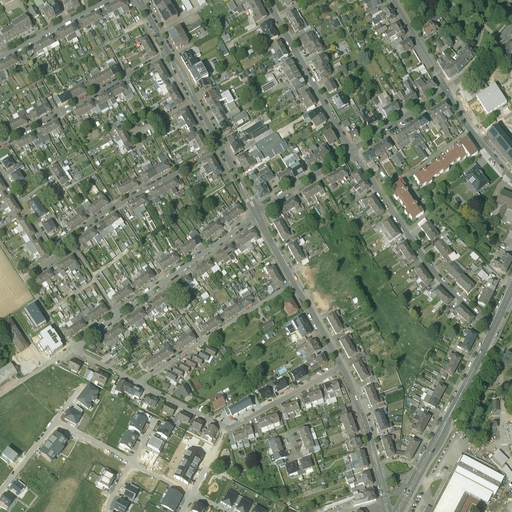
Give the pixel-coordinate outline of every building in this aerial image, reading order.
[(67,0),(64,0),(61,2),(67,12),(73,8),(67,0)] [(67,0),(73,8),(76,6),(79,5),(75,0),(67,0)] [(122,0),(117,2),(121,9),(123,14),(129,11),(127,6),(129,5),(127,1),(123,3),(122,0)] [(169,6),(165,0),(150,0),(158,13),(169,6)] [(378,0),(370,0),(365,3),(369,10),(374,7),(380,4),(378,0)] [(258,1),(249,6),(254,15),(262,10),(258,1)] [(61,14),(55,4),(49,7),(55,17),(55,18),(61,14)] [(49,7),(48,6),(46,7),(47,9),(42,12),(48,21),(52,19),(55,17),(49,7)] [(169,6),(158,13),(165,25),(176,19),(169,6)] [(241,6),(233,11),(234,13),(237,12),(239,14),(244,12),(241,6)] [(39,16),(34,7),(28,11),(33,20),(39,16)] [(106,12),(103,14),(105,18),(108,23),(109,22),(108,19),(114,16),(113,14),(109,7),(105,9),(106,12)] [(369,10),(365,13),(366,16),(376,10),(374,7),(369,10)] [(388,7),(383,10),(386,16),(392,12),(388,7)] [(254,15),(252,16),(254,19),(252,20),(253,20),(255,24),(266,18),(262,10),(254,15)] [(98,12),(94,15),(98,22),(102,19),(105,18),(103,14),(100,15),(98,12)] [(392,12),(386,16),(389,21),(395,18),(392,12)] [(294,13),(286,17),(290,24),(298,20),(294,13)] [(98,22),(94,15),(90,17),(93,24),(95,27),(99,24),(98,22)] [(439,16),(421,26),(423,29),(431,24),(431,25),(442,19),(439,16)] [(32,28),(26,17),(23,19),(21,17),(17,20),(18,21),(14,23),(15,24),(12,26),(12,27),(18,37),(32,28)] [(85,19),(81,22),(83,25),(79,26),(81,30),(85,28),(85,29),(89,26),(85,19)] [(201,20),(190,26),(193,31),(204,25),(201,20)] [(268,20),(258,25),(264,35),(265,35),(272,31),(271,28),(272,27),(268,20)] [(298,20),(290,24),(295,33),(298,31),(298,32),(303,29),(301,27),(302,26),(300,23),(299,23),(298,20)] [(398,23),(390,27),(392,30),(394,33),(401,29),(398,23)] [(423,29),(422,29),(427,38),(438,31),(436,27),(433,29),(431,25),(431,24),(423,29)] [(79,26),(76,28),(75,25),(70,27),(74,34),(78,32),(81,30),(79,26)] [(8,29),(6,26),(2,28),(4,32),(1,34),(2,36),(0,38),(3,43),(5,42),(6,43),(18,37),(12,27),(8,29)] [(70,27),(66,29),(70,36),(72,41),(76,39),(74,34),(70,27)] [(179,28),(168,34),(172,43),(183,36),(184,36),(182,32),(181,33),(179,28)] [(311,30),(305,33),(308,37),(311,35),(312,35),(315,33),(313,29),(311,30)] [(401,29),(394,33),(395,36),(389,39),(391,42),(394,41),(394,40),(397,38),(397,39),(400,38),(405,35),(401,29)] [(272,31),(265,35),(267,38),(265,39),(268,43),(277,38),(275,34),(274,34),(272,31)] [(62,32),(57,34),(59,37),(56,39),(58,42),(61,41),(66,39),(62,32)] [(308,37),(300,41),(304,50),(306,49),(316,43),(312,35),(311,35),(308,37)] [(183,36),(172,43),(177,50),(188,44),(186,40),(185,40),(183,36)] [(51,37),(47,40),(50,47),(55,44),(53,40),(51,37)] [(142,37),(136,40),(139,44),(140,43),(142,46),(149,42),(146,38),(143,40),(142,37)] [(436,40),(441,48),(445,46),(440,38),(436,40)] [(403,43),(398,46),(397,43),(396,43),(391,46),(393,50),(397,47),(398,49),(401,48),(404,53),(407,52),(407,51),(413,48),(408,40),(403,43)] [(149,42),(142,46),(140,47),(141,50),(142,51),(144,50),(151,47),(149,42)] [(280,42),(270,48),(272,50),(273,50),(275,54),(283,50),(281,47),(282,46),(280,42)] [(316,43),(306,49),(309,56),(317,52),(322,49),(321,49),(320,49),(319,47),(320,46),(318,42),(316,43)] [(223,57),(230,54),(224,43),(218,47),(223,57)] [(38,44),(34,46),(35,49),(37,53),(38,53),(42,51),(38,44)] [(511,54),(510,52),(505,46),(501,50),(507,55),(509,59),(511,57),(510,57),(511,55),(511,54)] [(151,47),(144,50),(142,51),(145,55),(146,54),(146,55),(153,51),(151,47)] [(443,52),(442,53),(445,57),(452,52),(448,47),(443,52)] [(463,51),(463,50),(460,53),(457,57),(459,59),(465,66),(475,56),(467,47),(463,51)] [(283,50),(275,54),(277,58),(277,59),(278,61),(288,56),(285,52),(285,53),(283,50)] [(507,55),(501,50),(498,53),(502,60),(505,63),(508,62),(507,61),(509,59),(507,55)] [(153,51),(146,55),(146,54),(145,55),(144,56),(143,56),(144,58),(146,61),(153,57),(156,55),(153,51)] [(189,54),(181,58),(185,65),(192,60),(191,58),(189,54)] [(16,60),(14,57),(10,59),(14,66),(21,62),(19,58),(16,60)] [(323,58),(319,60),(319,59),(315,61),(316,62),(312,63),(316,71),(327,66),(328,65),(326,60),(324,60),(323,58)] [(448,69),(441,58),(437,61),(443,72),(448,69)] [(192,60),(185,65),(189,72),(198,67),(194,59),(192,60)] [(465,66),(459,59),(452,66),(457,74),(465,66)] [(283,65),(279,67),(279,68),(281,70),(280,70),(281,72),(282,72),(283,74),(295,68),(293,65),(294,65),(293,63),(292,63),(291,61),(283,65)] [(120,73),(114,62),(107,66),(108,67),(109,70),(113,77),(120,73)] [(157,64),(157,63),(149,67),(150,69),(149,70),(151,73),(153,72),(155,70),(162,66),(160,62),(157,64)] [(417,68),(414,70),(416,73),(425,68),(423,65),(417,68)] [(162,66),(155,70),(153,72),(154,73),(155,73),(156,75),(158,74),(158,75),(164,71),(162,66)] [(196,85),(207,79),(208,79),(201,66),(198,67),(189,72),(196,85)] [(327,66),(316,71),(321,80),(331,75),(327,69),(329,69),(327,66)] [(341,66),(335,69),(339,75),(344,72),(341,66)] [(448,69),(443,72),(448,80),(449,80),(457,74),(452,66),(448,69)] [(113,77),(109,70),(108,67),(103,70),(105,72),(109,79),(113,77)] [(283,74),(283,75),(290,86),(301,80),(295,68),(283,74)] [(101,75),(98,70),(94,73),(100,84),(104,82),(101,75)] [(164,71),(158,75),(155,76),(157,80),(160,79),(160,78),(167,75),(164,71)] [(100,84),(94,73),(90,75),(92,79),(96,86),(100,84)] [(160,78),(160,79),(162,83),(160,84),(162,87),(164,86),(168,84),(166,81),(169,79),(167,75),(160,78)] [(92,79),(88,82),(85,84),(87,87),(90,86),(92,89),(96,86),(92,79)] [(207,79),(196,85),(200,92),(211,86),(207,79)] [(410,86),(406,79),(403,82),(404,84),(407,90),(407,89),(407,90),(410,88),(411,87),(410,86)] [(275,80),(266,84),(269,90),(278,85),(275,80)] [(301,80),(293,84),(294,86),(293,87),(295,91),(305,86),(301,80)] [(425,84),(423,86),(428,93),(437,88),(432,80),(425,84)] [(329,83),(324,86),(329,95),(336,91),(332,82),(331,82),(329,83)] [(423,86),(421,82),(417,84),(416,84),(418,88),(419,89),(419,90),(420,91),(423,96),(428,93),(423,86)] [(85,84),(82,85),(77,88),(81,95),(86,92),(84,89),(87,87),(85,84)] [(170,87),(168,84),(164,86),(166,89),(168,93),(175,90),(173,85),(170,87)] [(479,88),(483,94),(481,95),(481,94),(476,97),(487,116),(492,112),(501,106),(501,107),(506,104),(495,85),(490,88),(490,89),(488,90),(485,84),(479,88)] [(128,86),(124,88),(123,85),(118,87),(122,94),(124,98),(132,94),(130,89),(130,90),(128,86)] [(114,89),(110,92),(114,99),(118,96),(114,89)] [(69,92),(67,93),(65,90),(62,92),(66,97),(64,98),(65,100),(67,99),(68,102),(73,99),(69,92)] [(73,90),(69,92),(73,99),(77,97),(73,90)] [(175,90),(168,93),(165,95),(168,99),(170,97),(170,98),(177,94),(175,90)] [(343,90),(338,93),(339,96),(342,95),(344,99),(347,98),(343,90)] [(213,92),(203,98),(207,104),(217,99),(213,92)] [(303,93),(301,94),(301,95),(300,96),(304,102),(311,98),(308,92),(304,94),(303,93)] [(407,96),(404,98),(401,92),(397,95),(400,100),(401,100),(403,102),(402,103),(403,105),(404,104),(406,107),(411,104),(407,96)] [(233,102),(228,93),(219,97),(222,101),(226,99),(229,104),(233,102)] [(395,103),(390,106),(389,103),(390,102),(385,93),(381,95),(386,104),(393,115),(399,111),(397,107),(398,107),(395,103)] [(410,94),(407,96),(411,104),(417,100),(413,93),(410,94)] [(110,101),(106,94),(102,96),(106,103),(105,103),(107,105),(111,103),(110,102),(110,101)] [(332,100),(338,111),(344,107),(348,105),(344,99),(342,95),(339,96),(332,100)] [(386,104),(381,95),(378,97),(383,106),(383,105),(386,104)] [(102,96),(97,99),(99,102),(96,103),(98,107),(101,105),(101,106),(105,103),(106,103),(102,96)] [(217,99),(207,104),(212,114),(220,109),(217,103),(219,102),(219,103),(222,101),(219,97),(217,99)] [(180,98),(173,102),(174,103),(170,105),(172,108),(180,104),(179,104),(182,102),(180,98)] [(304,102),(302,103),(307,110),(314,106),(316,105),(311,98),(304,102)] [(50,108),(45,100),(42,101),(44,106),(43,107),(46,114),(51,111),(49,109),(50,108)] [(96,103),(93,105),(91,102),(87,105),(91,111),(95,109),(96,112),(100,110),(98,107),(96,103)] [(445,102),(439,106),(444,113),(447,111),(450,109),(445,102)] [(393,115),(386,104),(383,105),(386,109),(382,111),(386,119),(393,115)] [(42,116),(38,109),(36,105),(32,107),(34,111),(38,118),(42,116)] [(87,105),(83,107),(86,114),(91,111),(87,105)] [(237,116),(232,107),(230,105),(224,108),(226,111),(228,110),(231,116),(228,118),(227,119),(226,119),(227,122),(232,119),(237,116)] [(444,113),(439,106),(434,110),(439,117),(441,115),(444,113)] [(86,114),(83,107),(78,109),(82,116),(85,121),(85,122),(89,120),(86,114)] [(78,109),(74,112),(76,114),(74,115),(75,117),(76,116),(79,122),(83,120),(81,117),(82,116),(78,109)] [(183,110),(175,114),(177,118),(181,116),(181,117),(188,114),(186,109),(183,111),(183,110)] [(226,119),(220,109),(212,114),(219,126),(227,122),(226,119)] [(319,110),(307,117),(311,123),(312,122),(321,116),(322,116),(319,110)] [(439,117),(434,110),(428,113),(433,120),(436,118),(439,117)] [(34,111),(30,113),(30,114),(27,115),(29,119),(32,117),(33,120),(38,118),(34,111)] [(368,120),(366,116),(366,115),(365,115),(363,112),(359,114),(364,125),(366,128),(367,127),(369,129),(375,126),(370,119),(368,120)] [(23,126),(19,119),(17,115),(17,114),(12,117),(13,119),(15,121),(18,128),(23,126)] [(27,115),(23,117),(19,119),(23,126),(27,124),(26,121),(29,119),(27,115)] [(449,127),(444,119),(443,119),(441,115),(439,117),(443,124),(446,129),(449,127)] [(321,116),(312,122),(316,129),(326,123),(321,116)] [(374,117),(370,119),(375,126),(380,123),(376,116),(374,117)] [(423,116),(416,121),(420,128),(421,129),(425,126),(428,124),(423,116)] [(184,122),(179,124),(182,128),(186,126),(193,122),(191,118),(184,122)] [(15,121),(13,119),(9,121),(10,124),(11,123),(14,130),(18,128),(15,121)] [(14,130),(11,123),(10,124),(9,124),(7,121),(4,123),(4,124),(7,128),(7,129),(6,129),(7,131),(8,130),(10,133),(14,130)] [(58,124),(57,121),(52,124),(56,131),(58,130),(59,133),(62,132),(58,124)] [(416,121),(411,125),(415,132),(420,128),(416,121)] [(193,122),(186,126),(189,130),(190,133),(194,131),(192,128),(195,126),(193,122)] [(227,122),(219,126),(223,134),(231,129),(228,124),(227,122)] [(411,125),(401,131),(406,138),(413,134),(416,132),(415,132),(411,125)] [(118,127),(114,129),(116,133),(118,137),(119,137),(125,133),(123,129),(120,130),(118,127)] [(44,128),(39,130),(41,133),(38,135),(40,139),(42,143),(50,139),(47,135),(44,128)] [(496,128),(486,136),(511,167),(511,138),(511,139),(511,138),(511,147),(511,148),(496,128)] [(260,129),(251,134),(254,139),(263,133),(260,129)] [(190,133),(188,135),(189,138),(187,139),(190,143),(194,141),(201,137),(199,132),(196,134),(194,131),(190,133)] [(331,131),(328,133),(328,134),(324,137),(329,146),(334,144),(333,143),(336,140),(331,131)] [(350,133),(347,135),(351,142),(358,137),(354,131),(350,133)] [(401,131),(391,137),(397,145),(399,149),(401,147),(402,149),(410,143),(407,139),(406,138),(401,131)] [(420,148),(424,145),(416,132),(413,134),(414,137),(412,139),(415,143),(411,145),(423,161),(427,158),(420,148)] [(125,133),(119,137),(118,137),(113,140),(114,141),(115,141),(117,144),(121,141),(128,137),(125,133)] [(258,143),(254,145),(256,148),(252,149),(254,153),(251,155),(253,158),(254,157),(260,154),(280,142),(275,133),(258,143)] [(38,135),(35,137),(33,134),(28,136),(32,143),(33,143),(35,147),(42,143),(40,139),(38,135)] [(234,135),(226,140),(230,147),(238,142),(234,135)] [(238,142),(230,147),(234,154),(243,149),(240,145),(245,142),(245,143),(250,140),(247,136),(238,142)] [(441,137),(434,142),(437,147),(444,142),(441,137)] [(466,139),(459,144),(461,147),(459,148),(459,147),(456,148),(452,151),(453,152),(447,156),(453,164),(459,160),(462,158),(463,160),(466,158),(465,157),(467,155),(470,159),(477,154),(466,139)] [(20,140),(16,143),(17,145),(15,146),(16,148),(18,147),(21,153),(24,152),(22,148),(24,147),(20,140)] [(392,148),(387,140),(379,145),(384,153),(387,152),(392,148)] [(130,142),(123,145),(126,150),(128,153),(131,151),(130,148),(132,146),(130,142)] [(206,145),(199,149),(200,151),(196,153),(198,156),(206,151),(208,149),(206,145)] [(379,145),(370,151),(375,159),(377,162),(378,160),(377,158),(384,153),(379,145)] [(317,151),(317,152),(323,161),(330,156),(325,147),(317,151)] [(150,154),(148,149),(145,150),(144,148),(138,151),(140,157),(144,155),(145,156),(150,154)] [(317,151),(315,148),(309,152),(310,155),(312,157),(316,165),(323,161),(317,152),(317,151)] [(375,159),(370,151),(363,156),(362,158),(366,165),(375,159)] [(399,153),(391,158),(397,167),(404,162),(402,159),(399,153)] [(251,155),(247,157),(245,154),(237,159),(240,165),(253,158),(251,155)] [(253,158),(240,165),(244,172),(256,165),(253,161),(257,159),(260,162),(263,160),(260,154),(254,157),(253,158)] [(209,158),(202,162),(203,165),(201,166),(202,168),(203,168),(208,165),(215,161),(212,156),(209,158)] [(447,156),(442,160),(441,159),(437,162),(435,163),(436,164),(425,172),(424,171),(422,172),(419,175),(418,173),(413,177),(419,184),(420,183),(422,186),(428,182),(429,184),(432,182),(431,180),(442,172),(445,170),(446,172),(449,170),(448,168),(453,164),(447,156)] [(316,165),(312,157),(310,158),(307,159),(306,157),(303,159),(309,169),(316,165)] [(14,166),(10,158),(2,163),(7,171),(13,167),(14,166)] [(13,167),(15,171),(22,166),(20,162),(14,166),(13,167)] [(166,162),(161,165),(165,171),(170,169),(168,166),(166,162)] [(58,166),(57,166),(55,163),(52,166),(54,169),(51,171),(54,175),(60,171),(58,166)] [(157,167),(156,167),(156,166),(157,166),(156,164),(154,166),(153,163),(150,165),(153,169),(157,176),(161,174),(157,167)] [(297,163),(295,164),(295,163),(294,164),(293,165),(294,167),(291,169),(293,171),(297,177),(304,173),(301,169),(301,168),(300,166),(299,165),(298,165),(297,163)] [(217,165),(210,169),(206,171),(208,175),(212,173),(219,169),(217,165)] [(488,183),(481,176),(480,176),(478,174),(479,173),(475,168),(464,178),(472,187),(474,186),(479,191),(488,183)] [(153,169),(149,172),(153,178),(157,176),(153,169)] [(219,169),(212,173),(215,177),(213,178),(214,182),(220,178),(219,175),(222,174),(219,169)] [(254,173),(247,177),(251,184),(269,172),(267,169),(259,174),(260,175),(258,176),(258,178),(257,178),(254,173)] [(269,172),(251,184),(254,190),(263,184),(263,185),(278,175),(275,169),(269,172)] [(343,169),(327,179),(331,186),(334,184),(344,178),(348,176),(343,169)] [(60,171),(54,175),(56,179),(63,175),(60,171)] [(290,173),(289,171),(283,174),(282,173),(277,177),(283,186),(294,179),(290,173)] [(393,175),(396,180),(401,176),(398,171),(393,175)] [(23,180),(18,172),(17,173),(11,177),(16,185),(23,180)] [(153,178),(149,172),(145,174),(149,181),(153,178)] [(364,180),(358,172),(352,177),(354,180),(357,185),(364,180)] [(145,174),(140,176),(141,176),(137,178),(140,182),(143,180),(144,183),(149,181),(145,174)] [(63,175),(56,179),(59,183),(65,179),(63,175)] [(352,177),(349,178),(348,176),(344,178),(348,184),(354,180),(352,177)] [(65,179),(59,183),(61,187),(64,185),(66,188),(70,186),(68,183),(65,179)] [(177,182),(175,179),(171,182),(175,188),(179,186),(182,184),(180,180),(177,182)] [(134,180),(130,182),(134,189),(138,187),(136,184),(134,180)] [(357,185),(353,187),(356,191),(360,189),(366,184),(364,180),(357,185)] [(175,188),(171,182),(167,184),(170,191),(173,195),(177,193),(175,188)] [(402,182),(394,187),(395,188),(392,191),(395,195),(394,196),(396,200),(398,199),(406,210),(404,212),(407,215),(408,214),(411,219),(414,217),(415,219),(423,214),(420,209),(419,210),(416,206),(415,204),(414,205),(406,193),(407,193),(406,191),(404,187),(405,186),(402,182)] [(125,194),(122,187),(120,188),(118,184),(115,186),(119,194),(120,193),(121,196),(125,194)] [(263,184),(254,190),(260,200),(269,195),(263,185),(263,184)] [(323,191),(318,184),(314,187),(318,193),(319,193),(322,196),(325,194),(323,191)] [(366,184),(360,189),(363,193),(369,188),(366,184)] [(318,193),(314,187),(310,189),(314,196),(315,196),(318,193)] [(162,195),(158,188),(154,191),(158,198),(162,195)] [(314,196),(310,189),(306,191),(313,202),(315,200),(316,201),(317,201),(315,196),(314,196)] [(158,198),(154,191),(150,193),(151,196),(148,198),(150,202),(154,200),(156,204),(160,202),(158,198)] [(313,202),(306,191),(302,194),(308,204),(312,202),(313,202)] [(511,195),(501,191),(493,209),(489,207),(485,215),(490,217),(502,224),(508,211),(511,212),(511,195)] [(107,201),(102,194),(99,196),(101,200),(99,201),(104,207),(108,204),(106,202),(107,201)] [(7,198),(5,195),(2,197),(4,200),(3,200),(6,204),(13,200),(10,196),(7,198)] [(373,196),(366,201),(368,204),(375,214),(377,217),(384,212),(373,196)] [(145,200),(144,197),(139,199),(143,206),(147,203),(150,202),(148,198),(145,200)] [(40,207),(36,199),(28,204),(33,211),(40,207)] [(294,199),(278,209),(282,216),(285,214),(295,208),(298,206),(294,199)] [(13,200),(6,204),(9,208),(15,204),(13,200)] [(99,201),(99,200),(96,202),(95,202),(96,204),(100,210),(104,207),(99,201)] [(135,201),(126,206),(128,209),(127,209),(132,217),(132,216),(135,215),(135,216),(141,213),(135,201)] [(242,210),(237,203),(234,205),(236,208),(235,209),(239,216),(243,213),(242,210)] [(15,204),(9,208),(11,212),(18,208),(15,204)] [(100,210),(96,204),(92,206),(96,213),(100,210)] [(92,206),(88,209),(86,206),(82,208),(85,211),(87,215),(90,213),(92,216),(96,213),(92,206)] [(40,207),(33,211),(38,220),(46,215),(40,207)] [(11,212),(7,215),(12,222),(16,220),(16,219),(20,217),(18,214),(21,212),(18,208),(11,212)] [(239,216),(235,209),(232,211),(231,212),(236,219),(239,216)] [(85,211),(82,213),(78,216),(83,223),(87,220),(85,217),(87,215),(85,211)] [(511,225),(511,212),(508,211),(502,224),(510,229),(511,226),(511,225)] [(236,219),(231,212),(227,215),(232,221),(236,219)] [(78,216),(76,214),(72,217),(74,219),(79,225),(83,223),(78,216)] [(122,223),(117,216),(116,216),(114,214),(110,217),(115,223),(117,222),(119,225),(122,223)] [(285,214),(282,216),(284,219),(281,221),(283,224),(289,221),(285,214)] [(227,215),(223,218),(220,220),(223,224),(226,222),(228,224),(232,221),(227,215)] [(24,218),(21,220),(20,217),(16,219),(16,220),(18,222),(18,223),(20,227),(27,223),(24,218)] [(110,217),(107,220),(111,226),(115,223),(110,217)] [(79,225),(74,219),(70,222),(75,228),(79,225)] [(75,228),(70,222),(69,223),(66,220),(63,222),(67,227),(66,228),(67,230),(69,229),(71,231),(75,228)] [(111,226),(107,220),(103,222),(107,229),(111,226)] [(220,220),(217,222),(213,225),(218,231),(222,228),(220,226),(223,224),(220,220)] [(399,235),(389,220),(382,224),(384,227),(391,237),(393,240),(399,235)] [(51,221),(42,226),(48,235),(56,229),(51,221)] [(281,221),(274,225),(283,241),(290,237),(288,234),(283,224),(281,221)] [(107,229),(103,222),(99,225),(101,228),(98,230),(100,234),(102,236),(104,235),(108,232),(107,229)] [(27,223),(20,227),(23,231),(30,227),(27,223)] [(429,223),(421,229),(426,236),(434,230),(429,223)] [(213,225),(201,234),(204,237),(206,240),(218,231),(213,225)] [(30,227),(23,231),(26,235),(32,231),(30,227)] [(98,230),(95,232),(93,229),(89,232),(93,239),(97,236),(100,234),(98,230)] [(255,232),(254,232),(252,230),(248,233),(253,239),(254,238),(257,241),(260,239),(255,232)] [(434,230),(426,236),(430,242),(438,236),(434,230)] [(32,231),(26,235),(28,239),(30,242),(34,239),(32,237),(35,235),(32,231)] [(93,239),(89,232),(85,235),(90,241),(93,239)] [(253,239),(248,233),(246,235),(246,234),(244,235),(249,242),(250,243),(252,246),(254,245),(252,243),(255,242),(253,239)] [(90,241),(85,235),(81,238),(86,244),(90,241)] [(249,242),(244,235),(243,236),(241,238),(245,245),(248,243),(249,244),(250,243),(249,242)] [(199,236),(196,238),(192,241),(196,247),(200,244),(198,241),(201,239),(199,236)] [(81,238),(77,241),(79,243),(77,244),(78,246),(80,245),(84,251),(86,249),(84,245),(86,244),(81,238)] [(245,245),(241,238),(237,241),(239,244),(236,246),(238,250),(241,253),(245,250),(245,251),(247,249),(244,246),(245,245)] [(34,239),(30,242),(32,245),(35,249),(41,245),(39,241),(36,242),(34,239)] [(192,241),(188,243),(192,250),(196,247),(192,241)] [(442,241),(434,247),(439,254),(447,248),(442,241)] [(511,246),(503,242),(500,248),(511,253),(511,246)] [(188,243),(184,246),(189,253),(192,250),(188,243)] [(415,259),(404,243),(398,247),(400,251),(406,260),(408,263),(415,259)] [(295,244),(288,248),(297,264),(304,260),(302,257),(297,247),(295,244)] [(41,245),(35,249),(37,253),(44,249),(41,245)] [(236,246),(233,248),(231,245),(227,248),(231,255),(235,252),(238,250),(236,246)] [(184,246),(180,249),(177,251),(180,255),(183,253),(185,255),(189,253),(184,246)] [(231,255),(227,248),(224,250),(223,251),(228,258),(231,255)] [(447,248),(439,254),(443,260),(451,254),(447,248)] [(44,249),(37,253),(40,257),(46,253),(44,249)] [(177,251),(174,253),(170,256),(175,263),(179,260),(177,257),(180,255),(177,251)] [(228,258),(223,251),(221,252),(222,252),(219,254),(224,260),(223,261),(225,264),(230,261),(227,258),(228,258)] [(46,253),(40,257),(41,259),(38,261),(39,264),(47,259),(46,259),(49,257),(46,253)] [(479,258),(473,253),(470,256),(476,261),(479,258)] [(219,254),(215,257),(217,260),(214,262),(217,265),(220,263),(223,261),(224,260),(219,254)] [(165,258),(163,255),(160,258),(162,262),(167,268),(171,265),(165,258)] [(170,256),(167,258),(166,257),(165,258),(171,265),(175,263),(170,256)] [(511,260),(503,256),(499,264),(498,265),(508,269),(511,260)] [(74,259),(72,257),(68,259),(72,266),(74,265),(76,268),(79,266),(74,259)] [(72,266),(68,259),(64,262),(68,268),(71,273),(75,270),(72,266)] [(161,263),(159,260),(156,262),(161,269),(163,271),(167,268),(162,262),(161,263)] [(214,262),(211,264),(209,261),(205,264),(210,270),(214,267),(217,265),(214,262)] [(68,268),(64,262),(60,264),(64,271),(68,268)] [(508,269),(498,265),(499,264),(494,262),(492,266),(495,267),(494,269),(495,270),(500,272),(501,271),(506,273),(508,269)] [(64,271),(60,264),(56,267),(57,270),(54,272),(57,275),(59,278),(61,276),(62,278),(66,275),(64,271)] [(210,270),(205,264),(203,266),(202,266),(201,267),(206,273),(208,276),(212,272),(210,270)] [(457,269),(451,264),(445,271),(451,277),(457,269)] [(471,268),(475,272),(479,268),(475,264),(471,268)] [(153,275),(146,266),(142,269),(145,274),(150,280),(154,278),(152,275),(153,275)] [(273,267),(271,269),(269,266),(265,268),(267,271),(269,276),(276,272),(273,267)] [(431,282),(420,266),(414,271),(416,274),(423,284),(425,287),(431,282)] [(206,273),(201,267),(200,267),(200,268),(198,270),(202,276),(206,273)] [(308,267),(301,271),(310,288),(317,284),(315,281),(310,271),(308,267)] [(463,275),(457,269),(451,277),(457,282),(462,276),(463,275)] [(485,280),(489,276),(483,269),(478,274),(485,280)] [(145,274),(143,270),(139,273),(140,274),(146,283),(150,280),(145,274)] [(202,276),(198,270),(193,272),(195,275),(193,277),(195,281),(198,279),(200,277),(202,279),(203,278),(202,276)] [(51,274),(50,271),(45,274),(50,280),(54,277),(57,275),(54,272),(51,274)] [(46,283),(50,280),(45,274),(41,276),(46,283)] [(146,283),(140,274),(138,276),(139,277),(137,278),(138,280),(142,286),(146,283)] [(46,283),(41,276),(37,279),(44,289),(48,286),(46,283)] [(279,277),(278,276),(271,280),(274,284),(280,280),(279,277)] [(468,282),(462,276),(457,282),(456,283),(461,289),(468,282)] [(193,277),(190,279),(188,277),(184,280),(188,286),(192,283),(193,285),(194,284),(196,286),(198,285),(195,281),(193,277)] [(44,289),(37,279),(33,281),(35,284),(33,285),(34,287),(35,286),(39,292),(42,290),(43,292),(44,291),(45,291),(44,289)] [(142,286),(138,280),(134,283),(131,285),(133,288),(136,286),(138,289),(142,286)] [(188,286),(184,280),(181,281),(178,283),(179,283),(172,288),(174,291),(173,291),(176,295),(179,293),(188,286)] [(274,284),(270,286),(273,291),(280,286),(283,285),(280,280),(274,284)] [(128,281),(121,286),(128,296),(132,293),(131,290),(133,288),(131,285),(128,281)] [(490,282),(488,281),(484,289),(493,293),(495,289),(495,286),(492,285),(492,283),(490,282)] [(468,282),(461,289),(467,294),(474,287),(468,282)] [(128,296),(121,286),(118,289),(120,292),(125,299),(128,296)] [(441,291),(438,288),(432,294),(435,297),(436,297),(441,291)] [(493,293),(484,289),(481,296),(490,300),(493,293)] [(121,302),(116,295),(115,296),(111,291),(108,293),(113,301),(112,302),(113,303),(115,302),(117,305),(121,302)] [(321,291),(314,295),(323,312),(330,308),(328,304),(323,294),(321,291)] [(441,291),(436,297),(439,300),(445,295),(441,291)] [(120,292),(116,295),(121,302),(125,299),(120,292)] [(248,292),(241,296),(243,301),(248,307),(252,305),(250,302),(253,300),(253,299),(248,292)] [(165,297),(163,295),(159,297),(159,298),(164,304),(165,303),(168,301),(165,297)] [(445,295),(439,300),(444,304),(446,307),(452,301),(445,295)] [(490,300),(481,296),(478,304),(486,308),(490,300)] [(164,304),(159,298),(159,297),(156,299),(155,298),(154,299),(155,300),(160,307),(163,311),(167,308),(164,304)] [(160,307),(155,300),(154,301),(151,303),(156,309),(160,307)] [(288,301),(283,304),(284,305),(281,306),(287,317),(298,311),(292,300),(288,302),(288,301)] [(101,301),(98,304),(97,305),(98,307),(99,308),(103,314),(107,311),(105,309),(106,309),(102,303),(101,301)] [(248,307),(243,301),(239,303),(244,310),(245,309),(248,307)] [(156,309),(151,303),(147,306),(149,309),(146,311),(149,314),(152,312),(156,309)] [(239,303),(235,306),(240,312),(242,311),(244,310),(239,303)] [(39,312),(34,304),(23,312),(36,332),(47,324),(41,315),(40,315),(38,312),(39,312)] [(240,312),(235,306),(232,308),(231,308),(236,315),(237,314),(240,312)] [(460,306),(454,312),(457,314),(466,322),(468,325),(474,319),(460,306)] [(99,308),(98,307),(94,310),(95,311),(99,317),(103,314),(99,308)] [(236,315),(231,308),(229,310),(227,311),(232,318),(234,316),(236,315)] [(91,314),(88,310),(81,315),(82,315),(84,319),(87,322),(89,320),(91,323),(96,320),(91,314)] [(146,311),(143,313),(141,310),(137,313),(142,319),(146,316),(149,314),(146,311)] [(99,317),(95,311),(91,314),(96,320),(99,317)] [(227,311),(223,314),(220,316),(223,319),(226,317),(227,320),(232,318),(227,311)] [(142,319),(137,313),(135,315),(133,316),(138,322),(141,326),(145,323),(142,319)] [(334,314),(327,318),(336,335),(343,331),(341,328),(336,318),(334,314)] [(82,315),(75,320),(77,323),(81,321),(84,319),(82,315)] [(138,322),(133,316),(132,317),(130,319),(134,325),(138,322)] [(217,317),(213,320),(217,327),(221,324),(220,321),(223,319),(220,316),(217,318),(217,317)] [(302,317),(291,323),(296,332),(298,331),(306,326),(302,317)] [(209,332),(205,325),(203,322),(200,318),(196,321),(198,325),(203,332),(205,335),(209,332)] [(75,320),(74,319),(70,322),(73,326),(78,333),(82,330),(77,324),(77,323),(75,320)] [(84,319),(81,321),(77,323),(77,324),(82,330),(86,327),(84,324),(87,322),(84,319)] [(130,319),(126,322),(128,324),(125,326),(127,330),(130,328),(134,325),(130,319)] [(28,348),(10,320),(2,326),(20,353),(28,348)] [(217,327),(213,320),(209,323),(213,329),(215,329),(214,328),(217,327)] [(270,321),(262,326),(264,331),(273,325),(270,321)] [(205,325),(209,332),(212,330),(213,329),(209,323),(205,325)] [(73,326),(73,325),(72,326),(71,326),(70,327),(68,324),(66,325),(67,326),(69,329),(74,335),(78,333),(73,326)] [(69,329),(67,326),(65,327),(62,329),(66,335),(65,336),(66,337),(68,336),(70,338),(74,335),(69,329)] [(122,328),(120,326),(116,329),(120,335),(121,334),(125,332),(124,332),(127,330),(125,326),(122,328)] [(306,326),(298,331),(300,334),(299,334),(302,339),(311,333),(306,326)] [(289,327),(282,332),(284,335),(292,331),(289,327)] [(52,355),(63,348),(60,344),(61,343),(53,332),(53,333),(50,329),(39,336),(44,342),(39,345),(43,352),(48,349),(52,355)] [(116,329),(113,330),(112,331),(117,338),(117,337),(119,339),(120,339),(123,337),(121,334),(120,335),(116,329)] [(117,338),(112,331),(111,332),(108,334),(113,341),(117,338)] [(462,346),(461,349),(468,353),(476,336),(469,332),(468,336),(462,346)] [(191,343),(187,337),(185,333),(181,336),(183,339),(187,346),(189,345),(191,343)] [(108,334),(104,337),(106,340),(103,342),(109,350),(116,345),(113,341),(108,334)] [(191,334),(187,337),(191,343),(196,340),(191,334)] [(348,341),(347,338),(340,342),(349,359),(356,355),(354,352),(348,341)] [(183,339),(179,342),(183,348),(186,347),(187,346),(183,339)] [(307,346),(302,348),(303,349),(305,353),(317,346),(315,341),(307,346)] [(183,348),(179,342),(175,344),(177,348),(179,351),(183,348)] [(169,348),(166,344),(163,346),(165,350),(165,351),(169,357),(173,355),(171,352),(174,350),(172,346),(169,348)] [(317,346),(305,353),(308,358),(313,355),(320,351),(317,346)] [(212,351),(208,349),(205,355),(210,357),(213,359),(216,353),(212,351)] [(165,351),(161,353),(165,360),(166,359),(169,357),(165,351)] [(161,353),(160,352),(159,352),(160,354),(157,356),(161,362),(164,361),(165,360),(161,353)] [(201,353),(199,359),(203,361),(207,363),(210,357),(205,355),(201,353)] [(360,354),(354,357),(358,363),(360,362),(363,360),(360,354)] [(152,357),(151,355),(147,358),(149,361),(153,368),(156,366),(157,365),(153,358),(152,357)] [(154,358),(153,358),(157,365),(158,364),(161,362),(157,356),(154,358)] [(323,356),(315,360),(317,364),(319,367),(319,368),(327,363),(323,356)] [(445,373),(448,375),(452,377),(461,360),(454,356),(452,359),(445,373)] [(199,359),(195,357),(192,363),(196,365),(200,367),(203,361),(199,359)] [(81,365),(72,360),(68,368),(70,369),(76,372),(78,369),(79,369),(81,365)] [(153,368),(149,361),(144,364),(144,362),(141,364),(142,365),(141,366),(144,370),(147,368),(149,370),(153,368)] [(192,363),(188,361),(185,367),(190,369),(194,371),(196,365),(192,363)] [(358,363),(352,365),(361,382),(369,378),(367,375),(361,365),(360,362),(358,363)] [(11,365),(0,372),(0,378),(3,383),(17,374),(11,365)] [(185,367),(182,365),(179,370),(183,373),(187,375),(190,369),(185,367)] [(179,370),(175,369),(172,374),(180,378),(180,379),(183,373),(179,370)] [(300,369),(291,374),(295,382),(305,377),(303,374),(301,369),(300,369)] [(94,375),(87,371),(83,379),(90,383),(92,379),(94,375)] [(109,377),(99,372),(97,377),(94,375),(92,379),(95,380),(95,381),(104,386),(107,381),(105,380),(107,377),(108,378),(109,377)] [(172,374),(169,373),(166,379),(171,381),(174,383),(174,382),(174,381),(178,383),(180,378),(172,374)] [(283,379),(273,384),(275,387),(277,392),(287,386),(283,379)] [(131,387),(120,381),(117,387),(115,391),(122,394),(124,392),(128,394),(131,387)] [(170,384),(165,381),(162,387),(167,390),(170,384)] [(337,382),(330,384),(333,393),(340,390),(337,382)] [(330,384),(328,385),(327,384),(324,385),(325,390),(327,395),(329,394),(330,399),(335,398),(333,393),(330,384)] [(439,384),(432,397),(439,401),(446,388),(442,386),(439,384)] [(83,393),(92,401),(94,402),(97,399),(95,397),(98,393),(89,386),(83,393)] [(186,386),(175,393),(177,396),(178,397),(179,397),(180,397),(182,396),(184,399),(188,397),(186,393),(189,391),(186,386)] [(372,386),(365,389),(371,407),(379,404),(378,400),(374,391),(372,386)] [(142,392),(131,387),(128,394),(138,399),(142,392)] [(268,391),(266,388),(258,392),(262,400),(271,396),(268,391)] [(320,391),(313,393),(316,402),(322,399),(322,397),(320,392),(320,391)] [(92,401),(83,393),(76,401),(88,410),(91,406),(89,405),(92,401)] [(313,393),(307,395),(310,404),(316,402),(313,393)] [(307,395),(301,397),(302,401),(304,406),(310,404),(307,395)] [(427,395),(423,403),(427,405),(435,409),(439,401),(432,397),(432,398),(427,395)] [(154,399),(148,396),(145,402),(144,404),(150,407),(151,405),(155,407),(158,401),(154,399)] [(218,397),(210,402),(215,410),(224,404),(223,401),(221,402),(219,397),(218,397)] [(238,404),(242,412),(252,406),(248,398),(238,404)] [(296,402),(290,404),(293,413),(299,411),(298,408),(296,403),(296,402)] [(242,412),(238,404),(227,410),(230,415),(232,417),(242,412)] [(293,413),(290,404),(284,407),(286,413),(287,415),(293,413)] [(175,409),(166,405),(162,412),(172,417),(175,409)] [(72,411),(77,414),(78,412),(82,413),(83,411),(76,406),(74,409),(73,409),(72,411)] [(422,409),(420,412),(419,411),(416,416),(421,418),(428,422),(430,417),(426,415),(428,411),(425,409),(424,411),(422,409)] [(65,419),(76,426),(81,416),(77,414),(72,411),(70,410),(65,419)] [(383,415),(382,411),(374,414),(381,432),(388,429),(387,426),(383,415)] [(191,417),(181,412),(179,417),(178,420),(184,422),(184,421),(188,423),(191,417)] [(342,418),(344,424),(353,421),(350,414),(342,418)] [(276,415),(270,417),(273,426),(279,423),(279,421),(276,415)] [(146,421),(135,416),(132,422),(143,428),(146,421)] [(270,417),(264,419),(267,428),(273,426),(270,417)] [(416,427),(414,430),(421,434),(428,422),(421,418),(416,427)] [(264,419),(258,422),(259,424),(261,430),(262,433),(268,431),(267,428),(264,419)] [(204,423),(196,420),(193,427),(191,430),(199,433),(204,423)] [(353,421),(344,424),(346,430),(355,427),(353,421)] [(143,428),(132,422),(129,428),(140,434),(143,428)] [(173,428),(162,423),(159,428),(170,434),(173,428)] [(217,431),(209,426),(205,434),(204,436),(204,437),(212,440),(217,431)] [(250,427),(244,429),(244,431),(247,438),(253,436),(253,435),(251,427),(250,427)] [(355,427),(346,430),(349,436),(354,434),(357,433),(355,427)] [(170,434),(159,428),(156,434),(161,437),(166,439),(167,440),(170,434)] [(299,431),(301,438),(310,435),(314,433),(313,429),(309,430),(309,431),(308,431),(307,428),(305,429),(299,431)] [(244,431),(238,433),(241,441),(242,445),(249,443),(247,438),(244,431)] [(137,439),(126,433),(123,439),(133,445),(137,439)] [(238,433),(232,436),(234,441),(230,442),(231,446),(235,445),(235,444),(241,441),(238,433)] [(65,442),(57,434),(53,439),(52,438),(43,450),(44,450),(41,454),(50,462),(55,455),(58,457),(63,450),(60,448),(65,442)] [(310,435),(301,438),(303,444),(312,441),(310,435)] [(152,438),(149,443),(162,449),(164,445),(157,441),(152,438)] [(394,456),(393,452),(390,441),(389,438),(381,440),(387,458),(394,456)] [(133,445),(123,439),(120,446),(130,451),(133,445)] [(278,440),(273,442),(272,439),(267,440),(268,443),(270,443),(272,449),(281,446),(278,440)] [(312,441),(303,444),(305,450),(313,448),(318,446),(316,440),(312,441)] [(356,441),(346,444),(348,451),(355,449),(355,450),(359,449),(359,447),(361,447),(359,440),(356,441)] [(405,453),(403,457),(410,461),(419,444),(412,440),(410,443),(405,453)] [(162,449),(149,443),(147,447),(153,450),(159,454),(162,449)] [(281,446),(272,449),(274,455),(283,452),(281,446)] [(18,457),(7,449),(2,456),(13,464),(18,457)] [(202,459),(188,451),(183,461),(184,462),(180,469),(179,468),(174,478),(188,485),(190,481),(193,476),(197,468),(200,463),(202,459)] [(283,452),(274,455),(276,461),(282,459),(285,458),(283,452)] [(355,455),(347,457),(349,464),(357,462),(357,461),(365,459),(363,452),(360,453),(355,455)] [(506,466),(494,455),(490,459),(501,471),(506,466)] [(424,511),(432,511),(433,511),(434,511),(435,511),(449,485),(463,458),(461,456),(432,511),(427,508),(424,511)] [(463,458),(449,485),(468,495),(488,505),(491,499),(492,500),(503,479),(463,458)] [(308,459),(300,462),(302,466),(303,470),(312,467),(308,459)] [(365,459),(357,461),(357,462),(359,469),(367,467),(365,459)] [(294,464),(286,467),(287,471),(286,471),(287,473),(288,473),(289,475),(297,472),(296,468),(294,464)] [(511,471),(507,466),(503,469),(511,478),(511,471)] [(101,478),(112,484),(114,480),(113,480),(115,477),(110,475),(104,471),(101,478)] [(369,473),(361,475),(363,481),(371,479),(369,473)] [(112,484),(101,478),(98,484),(104,487),(108,489),(110,487),(112,484)] [(371,479),(363,481),(364,487),(372,485),(371,479)] [(18,481),(16,483),(24,489),(25,486),(18,481)] [(16,483),(15,482),(13,485),(13,486),(12,487),(9,490),(18,496),(21,492),(22,493),(24,490),(24,489),(16,483)] [(458,511),(468,495),(449,485),(435,511),(458,511)] [(129,488),(127,487),(122,495),(133,501),(138,493),(137,492),(129,488)] [(353,494),(332,502),(333,504),(324,507),(325,511),(327,510),(334,507),(350,502),(353,506),(353,507),(376,501),(372,488),(365,490),(353,494)] [(182,497),(169,490),(165,498),(178,505),(182,497)] [(233,504),(236,497),(228,493),(223,504),(226,505),(228,506),(231,508),(233,504)] [(14,501),(5,495),(0,501),(0,502),(1,503),(8,509),(14,501)] [(173,511),(178,505),(165,498),(161,506),(172,511),(173,511)] [(246,511),(250,505),(242,500),(239,506),(236,511),(238,511),(246,511)] [(120,501),(119,501),(114,509),(116,511),(118,511),(124,511),(128,506),(120,501)] [(350,502),(334,507),(338,511),(341,510),(344,509),(347,507),(348,508),(350,506),(350,507),(353,506),(350,502)] [(466,511),(471,504),(467,502),(461,511),(466,511)]
